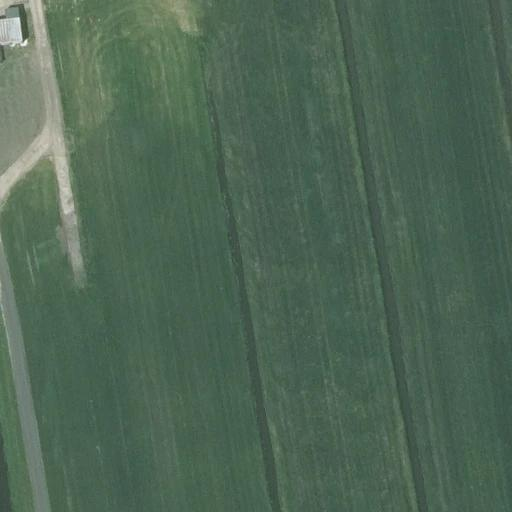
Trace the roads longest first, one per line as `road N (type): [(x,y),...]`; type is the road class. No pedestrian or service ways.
road 1 (track): [(0,274),(39,511)]
road 2 (track): [(36,0),(54,125),(0,194)]
